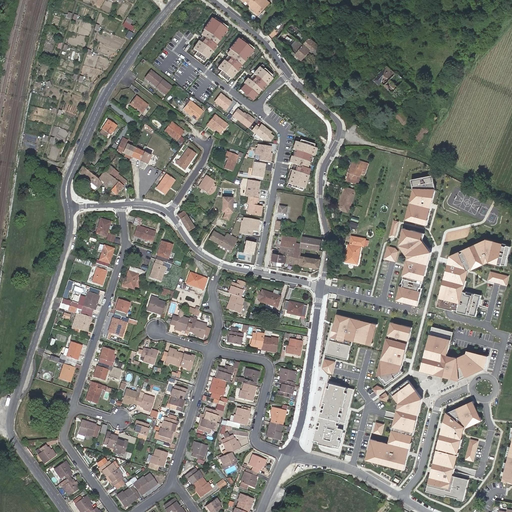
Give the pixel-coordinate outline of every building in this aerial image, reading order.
[(263,14),(274,1),(272,0),(256,0),(254,3),(257,6),(260,9),(259,10),(263,14)] [(128,17),(122,25),(132,31),(134,27),(131,24),(133,20),(128,17)] [(230,29),(213,17),(202,34),(207,37),(203,42),(200,40),(194,48),(209,59),(230,29)] [(310,51),(317,44),(308,36),(293,53),(300,60),(309,50),(310,51)] [(225,59),(218,67),(233,79),(255,50),(240,37),(231,48),(231,49),(228,54),(230,55),(226,60),(225,59)] [(311,52),(318,45),(317,44),(310,51),(311,52)] [(315,56),(322,49),(318,45),(311,52),(315,56)] [(274,78),(260,66),(254,73),(255,74),(251,79),(249,77),(244,82),(246,83),(241,89),(255,101),(274,78)] [(378,75),(374,80),(380,85),(381,84),(395,96),(394,98),(400,103),(404,98),(405,99),(410,94),(409,93),(413,89),(404,81),(405,80),(396,72),(395,73),(387,66),(383,70),(382,69),(377,75),(378,75)] [(171,86),(150,70),(145,76),(156,85),(155,87),(164,94),(171,86)] [(221,93),(214,101),(226,111),(233,102),(221,93)] [(137,106),(137,108),(143,114),(150,105),(137,95),(132,102),(137,106)] [(203,112),(190,100),(187,104),(183,109),(196,120),(203,112)] [(238,108),(233,116),(249,128),(255,119),(248,113),(247,114),(245,112),(244,113),(238,108)] [(399,110),(394,116),(402,122),(403,122),(405,124),(406,124),(407,124),(408,123),(409,123),(410,122),(410,121),(410,120),(409,119),(408,118),(399,110)] [(212,126),(215,129),(220,133),(227,124),(216,116),(207,126),(210,128),(212,126)] [(119,125),(110,119),(103,128),(101,132),(107,136),(110,133),(112,135),(119,125)] [(185,132),(173,121),(166,130),(178,140),(185,132)] [(256,125),(252,130),(268,143),(275,136),(272,134),(273,132),(262,124),(260,127),(256,125)] [(422,130),(426,133),(429,130),(422,125),(419,128),(422,130)] [(415,138),(419,141),(426,133),(422,130),(415,138)] [(125,153),(130,156),(134,147),(127,144),(129,139),(122,137),(121,140),(120,140),(117,145),(114,143),(110,148),(114,152),(116,149),(125,153)] [(318,148),(296,141),(294,149),(296,149),(294,156),(292,155),(290,162),(299,164),(297,170),(293,169),(289,183),(307,189),(311,175),(310,175),(312,169),(310,168),(313,155),(316,156),(318,148)] [(260,155),(259,160),(271,162),(273,150),(272,150),(272,146),(258,144),(257,147),(256,147),(255,155),(260,155)] [(140,161),(143,152),(143,151),(134,147),(130,156),(140,161)] [(176,166),(182,171),(194,154),(186,149),(176,163),(178,164),(176,166)] [(227,164),(225,163),(223,168),(233,171),(238,155),(226,151),(224,158),(226,159),(229,160),(227,164)] [(143,152),(140,161),(146,163),(153,167),(158,155),(153,153),(151,156),(143,152)] [(266,164),(254,161),(252,175),(264,177),(266,164)] [(370,164),(367,163),(362,162),(360,167),(353,165),(353,166),(348,179),(348,180),(353,182),(353,183),(358,185),(364,169),(368,171),(370,164)] [(88,171),(84,167),(83,167),(81,166),(81,167),(78,172),(89,181),(94,185),(96,187),(97,188),(102,183),(111,190),(117,182),(112,179),(108,175),(103,171),(95,164),(88,171)] [(103,171),(108,175),(114,168),(109,164),(103,171)] [(108,175),(112,179),(118,172),(114,168),(108,175)] [(167,187),(173,180),(167,175),(155,189),(163,195),(169,189),(167,187)] [(417,188),(410,219),(431,224),(436,206),(439,190),(436,175),(415,179),(417,188)] [(215,183),(215,182),(207,176),(200,187),(203,189),(205,190),(208,192),(215,183)] [(248,179),(245,196),(258,198),(260,181),(248,179)] [(117,182),(111,190),(115,194),(121,186),(120,185),(122,183),(118,180),(117,182)] [(94,185),(89,181),(87,184),(94,190),(96,187),(94,185)] [(216,184),(215,183),(208,192),(210,194),(214,193),(217,189),(217,186),(216,185),(216,184)] [(338,205),(347,208),(354,189),(344,186),(340,195),(342,195),(338,205)] [(347,209),(347,208),(338,205),(342,195),(340,195),(337,206),(347,209)] [(258,198),(248,196),(247,204),(249,204),(247,214),(262,216),(263,206),(258,205),(259,198),(258,198)] [(232,197),(222,197),(223,211),(227,211),(224,217),(230,219),(233,211),(232,197)] [(178,216),(187,231),(194,228),(184,212),(178,216)] [(141,226),(143,219),(136,216),(133,223),(137,225),(134,235),(153,242),(157,232),(141,226)] [(111,220),(100,217),(95,234),(106,237),(111,220)] [(260,220),(243,217),(243,220),(242,220),(240,233),(243,233),(243,234),(253,236),(254,232),(257,232),(258,234),(260,220)] [(394,220),(390,236),(394,237),(396,236),(400,221),(394,220)] [(427,233),(407,228),(403,245),(411,257),(405,283),(407,283),(407,286),(404,286),(400,300),(422,305),(425,291),(424,291),(426,280),(429,281),(436,252),(426,238),(427,233)] [(208,239),(212,241),(215,243),(215,241),(220,233),(213,230),(208,239)] [(302,232),(300,243),(304,244),(305,238),(309,238),(310,233),(302,232)] [(116,235),(109,233),(107,240),(114,242),(116,235)] [(238,238),(227,233),(225,237),(220,233),(215,241),(222,245),(220,248),(230,254),(238,238)] [(294,264),(299,238),(285,236),(281,254),(274,253),(272,260),(294,264)] [(364,238),(351,236),(350,245),(348,245),(345,262),(357,264),(360,245),(363,245),(364,238)] [(322,241),(321,239),(309,238),(305,238),(304,244),(300,243),(298,243),(294,264),(320,268),(322,259),(301,256),(302,247),(320,250),(322,241)] [(479,317),(485,295),(468,291),(473,272),(493,262),(504,265),(505,263),(510,265),(511,256),(511,245),(510,245),(509,246),(507,246),(508,243),(489,238),(450,256),(438,306),(479,317)] [(162,262),(167,242),(161,240),(155,259),(162,262)] [(257,243),(247,240),(244,253),(255,256),(257,243)] [(167,263),(171,265),(172,261),(168,259),(173,244),(167,242),(162,262),(167,263)] [(110,264),(115,248),(104,244),(104,245),(100,244),(97,250),(101,252),(99,260),(97,259),(96,262),(108,266),(109,264),(110,264)] [(388,246),(385,259),(397,262),(400,251),(396,248),(388,246)] [(149,277),(162,281),(166,267),(170,268),(171,265),(155,259),(149,277)] [(92,261),(89,260),(87,264),(95,267),(90,280),(101,284),(107,266),(92,261)] [(142,270),(130,266),(123,286),(135,290),(140,274),(141,274),(142,270)] [(208,278),(189,271),(185,283),(204,289),(208,278)] [(510,276),(491,271),(489,280),(508,285),(510,276)] [(69,298),(72,281),(67,280),(64,297),(69,298)] [(230,287),(228,294),(230,295),(239,298),(241,291),(240,291),(241,286),(244,288),(245,287),(243,286),(245,283),(237,280),(236,284),(229,282),(228,287),(230,287)] [(280,296),(262,290),(261,293),(256,291),(254,296),(260,298),(259,301),(276,307),(280,296)] [(76,307),(91,313),(98,294),(88,291),(85,298),(83,305),(77,303),(76,307)] [(120,294),(113,314),(125,318),(131,298),(120,294)] [(240,306),(242,299),(239,298),(230,295),(228,301),(230,302),(227,309),(238,314),(241,306),(240,306)] [(154,312),(154,314),(161,317),(165,305),(159,303),(159,301),(151,299),(147,310),(154,312)] [(72,306),(66,304),(60,302),(58,307),(75,312),(70,328),(76,330),(77,328),(85,331),(91,313),(72,306)] [(304,317),(306,306),(284,302),(283,311),(286,311),(286,313),(304,317)] [(125,323),(128,323),(134,326),(136,322),(125,318),(113,314),(107,332),(121,337),(125,323)] [(177,317),(173,315),(170,324),(174,325),(174,327),(181,329),(181,330),(184,331),(185,331),(188,331),(190,324),(192,317),(189,316),(189,318),(182,316),(178,314),(177,317)] [(339,314),(329,354),(350,360),(354,340),(375,346),(380,324),(339,314)] [(203,337),(207,324),(195,321),(196,318),(192,317),(190,324),(188,331),(192,333),(192,334),(196,335),(203,337)] [(380,374),(388,386),(407,372),(406,370),(415,327),(391,322),(380,374)] [(491,356),(470,350),(469,353),(461,357),(451,355),(455,339),(454,339),(455,332),(433,326),(422,369),(464,380),(488,369),(491,356)] [(228,336),(227,339),(226,343),(240,346),(241,338),(242,338),(242,334),(236,333),(229,332),(228,332),(226,331),(226,335),(227,335),(228,336)] [(263,335),(256,333),(255,334),(252,333),(250,340),(249,346),(253,347),(254,346),(261,347),(262,339),(263,335)] [(261,347),(260,350),(268,351),(269,349),(276,351),(277,340),(271,339),(271,340),(262,339),(261,347)] [(299,348),(300,348),(302,341),(290,339),(288,346),(286,346),(285,353),(297,355),(299,348)] [(58,360),(74,365),(76,361),(81,347),(69,343),(66,350),(64,358),(61,357),(59,356),(58,360)] [(114,350),(103,347),(98,362),(108,366),(112,355),(114,350)] [(169,362),(175,364),(177,360),(180,361),(182,355),(179,354),(179,352),(175,351),(168,349),(166,352),(164,360),(169,362)] [(152,365),(155,354),(149,352),(144,350),(144,351),(141,350),(139,356),(142,357),(141,361),(152,365)] [(190,356),(182,353),(182,355),(180,361),(179,365),(187,368),(187,366),(191,367),(194,356),(190,354),(190,356)] [(108,366),(113,367),(117,357),(112,355),(108,366)] [(58,360),(53,358),(51,363),(56,364),(63,366),(58,380),(68,384),(74,365),(58,360)] [(337,362),(325,358),(323,368),(329,373),(334,374),(337,362)] [(108,366),(98,362),(93,376),(104,380),(107,370),(112,371),(113,367),(108,366)] [(225,382),(227,383),(231,371),(234,372),(231,381),(230,381),(229,383),(232,384),(237,368),(225,365),(224,368),(217,366),(217,367),(215,372),(217,372),(217,374),(215,379),(225,382)] [(279,379),(277,384),(280,385),(292,388),(293,384),(290,383),(293,371),(282,368),(279,376),(278,379),(279,379)] [(256,378),(258,372),(246,369),(243,378),(239,378),(238,382),(243,384),(246,384),(256,387),(257,382),(256,382),(257,378),(256,378)] [(215,379),(211,378),(209,386),(210,386),(211,386),(209,393),(210,393),(219,395),(222,396),(224,389),(223,389),(225,382),(215,379)] [(410,379),(391,393),(399,403),(390,442),(372,439),(367,460),(407,470),(427,397),(410,379)] [(107,387),(91,382),(85,400),(96,404),(98,397),(101,390),(103,391),(106,392),(107,387)] [(356,389),(329,382),(315,443),(342,448),(356,389)] [(246,384),(243,384),(241,390),(240,390),(238,397),(250,401),(253,394),(254,394),(256,387),(246,384)] [(292,388),(280,385),(278,392),(277,391),(275,395),(287,399),(288,395),(290,395),(292,388)] [(379,385),(374,389),(378,395),(385,390),(384,388),(379,385)] [(187,389),(174,386),(173,389),(171,389),(169,397),(171,397),(181,400),(183,392),(186,393),(187,389)] [(132,404),(135,405),(138,397),(139,393),(125,388),(121,401),(128,403),(128,404),(132,405),(132,404)] [(387,392),(380,397),(382,400),(388,402),(390,395),(387,392)] [(138,397),(135,405),(140,406),(139,407),(143,408),(144,407),(150,409),(154,398),(143,394),(142,399),(138,397)] [(180,407),(182,401),(181,400),(171,397),(168,404),(170,405),(169,408),(180,412),(181,407),(180,407)] [(447,413),(428,491),(465,502),(470,480),(456,476),(469,428),(485,421),(476,401),(447,413)] [(213,423),(214,423),(215,423),(217,416),(214,416),(215,414),(218,415),(218,416),(222,417),(225,408),(221,407),(220,410),(217,409),(217,411),(205,407),(203,413),(205,413),(202,420),(213,423)] [(229,427),(230,427),(239,429),(240,425),(244,426),(246,419),(248,419),(250,409),(241,407),(241,409),(238,409),(236,416),(234,416),(233,423),(224,421),(223,422),(221,421),(220,425),(225,426),(229,427)] [(271,420),(270,423),(277,425),(281,426),(282,426),(285,411),(273,408),(271,416),(270,420),(271,420)] [(152,409),(150,415),(157,417),(159,411),(152,409)] [(172,432),(173,433),(176,425),(177,426),(178,422),(167,419),(166,422),(164,422),(162,429),(172,432)] [(202,420),(201,419),(199,426),(197,426),(196,430),(208,434),(210,430),(215,432),(217,424),(215,423),(214,423),(213,423),(202,420)] [(96,438),(97,436),(100,426),(88,422),(88,423),(81,421),(77,434),(84,436),(85,434),(96,438)] [(147,428),(148,424),(137,421),(136,425),(137,426),(135,433),(146,436),(148,429),(147,428)] [(386,424),(377,422),(374,433),(383,435),(386,424)] [(268,431),(267,439),(278,441),(280,433),(279,433),(281,426),(277,425),(270,423),(269,423),(267,430),(268,431)] [(158,440),(169,444),(171,440),(170,439),(172,432),(162,429),(160,429),(158,436),(159,437),(158,440)] [(114,448),(117,439),(118,436),(111,433),(111,432),(107,431),(103,444),(107,445),(107,446),(114,448)] [(230,452),(238,449),(235,442),(233,437),(232,438),(231,435),(230,436),(221,440),(225,449),(220,451),(223,455),(227,454),(230,452)] [(124,441),(117,439),(114,448),(113,452),(121,454),(121,453),(125,454),(128,441),(125,440),(124,441)] [(479,441),(471,439),(466,460),(474,462),(479,441)] [(200,460),(205,446),(193,442),(191,449),(192,450),(190,456),(197,459),(200,460)] [(511,442),(502,482),(511,484),(511,442)] [(40,453),(38,454),(45,464),(53,457),(50,452),(47,448),(47,449),(45,446),(38,450),(40,453)] [(163,460),(165,461),(167,454),(155,450),(153,456),(151,455),(146,468),(156,471),(157,466),(160,467),(163,460)] [(223,455),(219,457),(222,465),(224,464),(225,468),(236,463),(235,459),(233,460),(230,452),(227,454),(223,455)] [(45,464),(38,454),(37,455),(44,465),(45,464)] [(257,473),(258,474),(259,470),(260,470),(261,467),(264,460),(253,456),(249,466),(251,467),(250,471),(257,473)] [(105,477),(106,477),(115,470),(112,465),(110,466),(108,463),(106,464),(103,459),(96,464),(99,468),(98,470),(100,473),(101,472),(105,477)] [(212,461),(207,463),(212,471),(217,467),(212,461)] [(64,477),(66,479),(69,477),(72,475),(70,473),(70,472),(68,469),(64,463),(54,470),(61,479),(64,477)] [(200,479),(202,478),(197,472),(196,473),(194,469),(184,477),(187,481),(188,480),(192,485),(200,479)] [(111,484),(109,485),(112,489),(114,487),(116,491),(124,485),(119,478),(121,477),(116,470),(115,470),(106,477),(111,484)] [(248,473),(245,472),(241,483),(252,487),(254,480),(257,473),(250,471),(249,470),(248,473)] [(157,485),(149,475),(143,479),(143,478),(137,482),(134,478),(129,481),(141,497),(145,495),(145,494),(144,493),(149,489),(150,490),(152,489),(157,485)] [(65,485),(62,487),(69,497),(79,490),(74,484),(72,481),(71,481),(69,477),(66,479),(63,482),(65,485)] [(226,483),(223,478),(216,484),(219,488),(226,483)] [(205,485),(200,479),(192,485),(191,486),(195,492),(197,490),(202,497),(210,490),(206,484),(205,485)] [(129,503),(130,504),(140,497),(133,488),(129,490),(124,494),(122,492),(116,497),(123,507),(129,503)] [(150,490),(149,489),(144,493),(145,494),(145,495),(147,497),(154,492),(152,489),(150,490)] [(245,511),(246,511),(249,506),(246,505),(249,498),(240,494),(238,501),(239,502),(236,509),(245,511)] [(80,511),(84,511),(85,511),(89,511),(90,511),(93,509),(92,507),(90,503),(86,497),(76,505),(80,511)] [(165,507),(167,511),(172,511),(179,507),(175,501),(176,500),(174,497),(164,504),(166,507),(165,507)] [(220,505),(216,499),(205,506),(209,511),(218,511),(222,510),(219,506),(220,505)]
